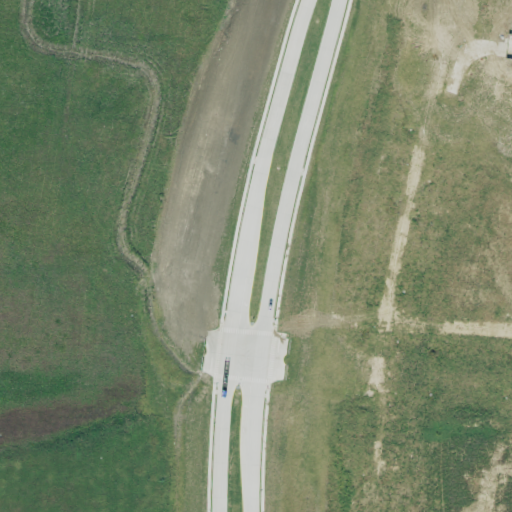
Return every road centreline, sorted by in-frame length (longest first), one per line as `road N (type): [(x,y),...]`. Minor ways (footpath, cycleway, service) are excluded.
road 1 (residential): [(375,511),(375,416),(393,260),(412,175),(438,124)]
road 2 (secondary): [(253,341),(276,208),(328,0)]
road 3 (residential): [(114,236),(160,91),(159,68),(0,42)]
road 4 (secondary): [(305,0),(240,269)]
road 5 (residential): [(249,367),(511,383)]
road 6 (residential): [(511,357),(253,341)]
road 7 (residential): [(153,342),(155,286),(114,236),(0,222)]
road 8 (secondary): [(223,365),(213,511)]
